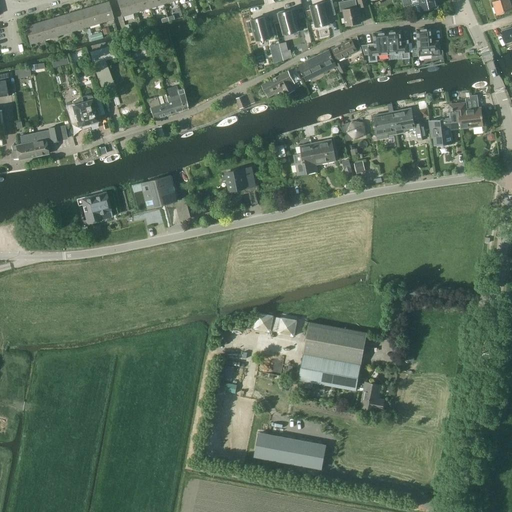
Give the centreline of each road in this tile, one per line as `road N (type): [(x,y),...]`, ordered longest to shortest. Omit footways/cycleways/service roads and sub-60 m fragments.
road 1 (tertiary): [(0,256),(123,248),(402,187),(511,172)]
road 2 (residential): [(0,162),(191,112),(356,30),(468,18)]
road 3 (tertiary): [(457,511),(511,172)]
road 4 (tertiary): [(511,172),(498,86),(468,18)]
